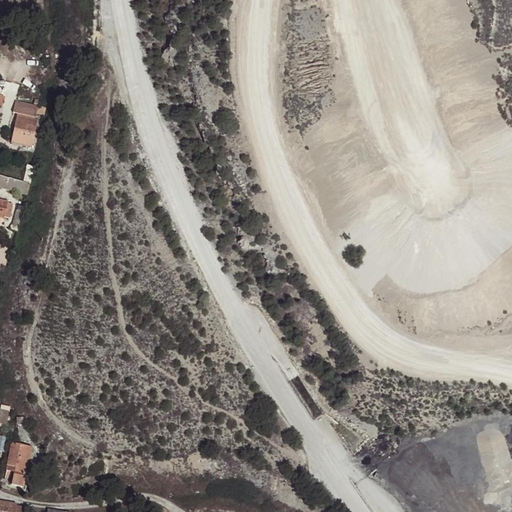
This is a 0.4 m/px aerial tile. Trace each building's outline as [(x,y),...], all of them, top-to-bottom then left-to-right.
[(30,146),(36,118),(17,114),(11,142),(30,146)] [(0,174),(0,186),(27,194),(30,183),(0,174)] [(0,199),(0,223),(1,224),(3,217),(10,218),(14,202),(0,199)] [(0,269),(6,272),(15,249),(0,243),(0,269)] [(0,422),(6,424),(9,409),(1,407),(0,409),(0,408),(0,422)] [(14,466),(11,483),(23,485),(30,446),(11,442),(6,464),(14,466)] [(23,511),(24,502),(0,501),(0,511),(23,511)]
